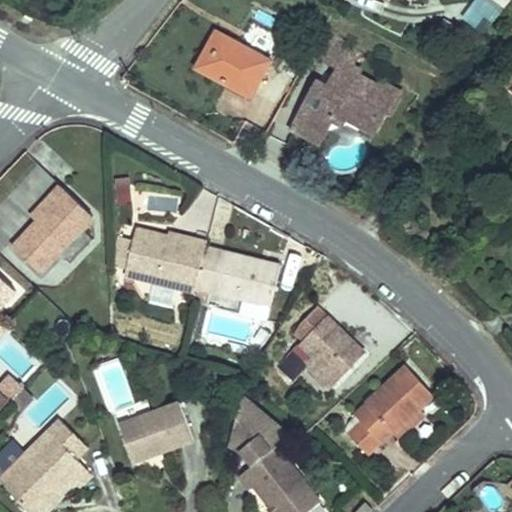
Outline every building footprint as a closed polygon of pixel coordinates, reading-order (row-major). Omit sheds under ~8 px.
[(248,0),(277,10),(280,0),(248,0)] [(275,66),(223,40),(203,79),(255,103),(275,66)] [(312,65),(337,80),(343,70),(352,76),(360,64),(341,50),(327,41),(312,65)] [(317,91),(297,123),(317,135),(331,132),(332,129),(336,122),(345,128),(373,145),(385,124),(389,127),(402,106),(381,93),(378,97),(358,86),(361,81),(352,76),(343,70),(337,80),(327,96),(317,91)] [(336,122),(332,129),(341,135),(345,128),(336,122)] [(317,135),(297,123),(290,136),(318,153),(331,132),(317,135)] [(16,253),(38,274),(89,225),(62,196),(53,204),(61,212),(40,231),(16,253)] [(61,212),(53,204),(34,220),(40,231),(61,212)] [(120,296),(131,247),(109,243),(109,293),(120,296)] [(190,311),(198,268),(200,260),(131,247),(120,296),(190,311)] [(264,327),(273,287),(198,268),(190,311),(264,327)] [(0,317),(15,303),(0,288),(0,317)] [(357,367),(319,329),(294,354),(313,371),(298,385),(318,407),(357,367)] [(15,340),(0,353),(0,358),(24,384),(41,368),(15,340)] [(432,405),(402,372),(335,433),(364,464),(389,442),(394,449),(420,426),(414,420),(432,405)] [(99,433),(83,392),(59,416),(89,443),(99,433)] [(181,411),(119,426),(129,465),(190,452),(181,411)] [(313,511),(271,462),(284,451),(237,412),(222,461),(235,466),(246,480),(232,490),(244,507),(252,501),(260,511),(313,511)] [(30,463),(3,489),(25,511),(40,511),(66,487),(75,488),(90,475),(74,459),(89,443),(59,416),(43,432),(54,441),(30,463)] [(30,463),(16,448),(0,463),(0,486),(3,489),(30,463)]
